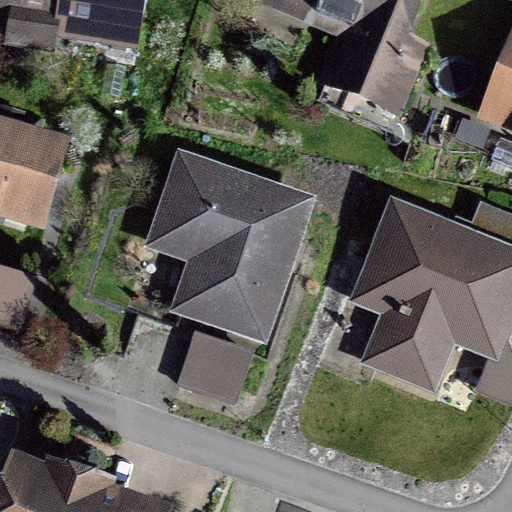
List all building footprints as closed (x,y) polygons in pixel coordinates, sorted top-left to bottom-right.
[(140,0),(0,0),(0,3),(60,14),(58,28),(134,40),(140,0)] [(305,16),(398,55),(420,0),(306,0),(311,2),(305,16)] [(511,67),(492,116),(511,123),(511,67)] [(0,214),(39,226),(62,149),(0,130),(0,214)] [(303,208),(183,167),(163,224),(206,238),(181,309),(260,336),(303,208)] [(373,361),(429,384),(448,336),(470,344),(480,320),(501,328),(511,300),(511,264),(396,216),(378,261),(398,270),(383,308),(393,312),(373,361)] [(42,283),(0,270),(0,326),(27,335),(42,283)] [(52,485),(17,473),(3,511),(130,511),(99,501),(103,486),(57,470),(52,485)]
